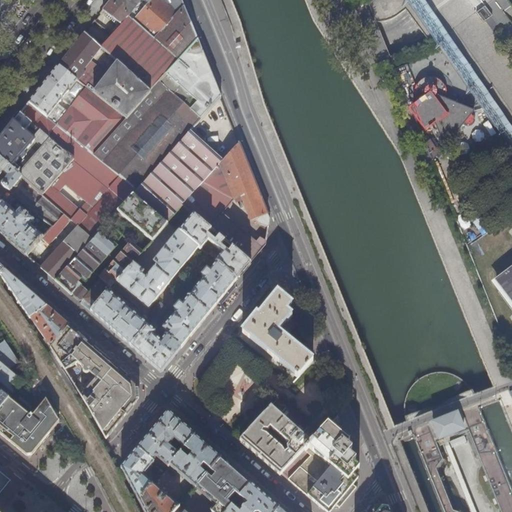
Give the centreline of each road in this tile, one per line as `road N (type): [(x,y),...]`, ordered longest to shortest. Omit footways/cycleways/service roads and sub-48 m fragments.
road 1 (track): [(376,40),(511,370)]
road 2 (residential): [(288,242),(193,0)]
road 3 (residential): [(384,477),(288,242)]
road 4 (residential): [(161,391),(0,252)]
road 5 (residential): [(288,242),(161,391)]
road 6 (residential): [(300,511),(161,391)]
road 7 (residential): [(161,391),(53,495)]
